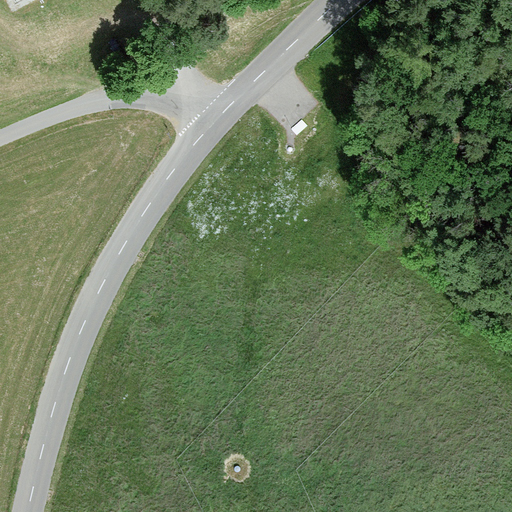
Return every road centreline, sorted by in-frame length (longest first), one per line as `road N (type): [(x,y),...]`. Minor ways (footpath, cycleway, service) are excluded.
road 1 (unclassified): [(222,113),(152,198),(103,279),(68,361),(27,511)]
road 2 (residential): [(222,113),(126,99),(70,109),(0,137)]
road 3 (unclassified): [(341,0),(222,113)]
